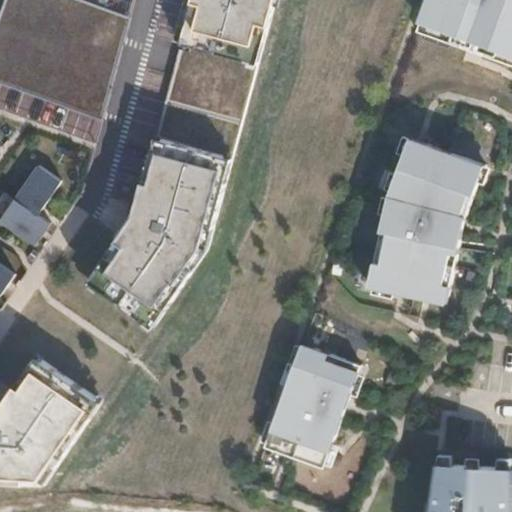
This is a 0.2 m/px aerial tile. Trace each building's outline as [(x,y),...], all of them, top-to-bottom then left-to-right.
[(6,0),(0,17),(0,112),(96,148),(135,0),(6,0)] [(193,0),(181,47),(137,209),(145,211),(142,222),(131,238),(125,234),(89,286),(154,331),(208,253),(276,0),(193,0)] [(181,47),(193,0),(163,0),(153,39),(181,47)] [(511,0),(429,0),(418,34),(474,54),(511,68),(511,0)] [(164,94),(140,88),(133,112),(158,118),(164,94)] [(421,143),(412,140),(392,196),(384,233),(391,234),(384,265),(377,263),(371,288),(401,295),(449,305),(453,288),(447,286),(454,254),(460,255),(465,236),(441,230),(448,211),(469,219),(488,167),(421,143)] [(0,166),(0,214),(3,216),(32,167),(8,153),(0,166)] [(139,188),(145,164),(121,157),(115,182),(139,188)] [(36,249),(51,227),(39,218),(62,184),(40,169),(1,225),(36,249)] [(465,236),(469,219),(448,211),(441,230),(465,236)] [(0,266),(0,299),(1,300),(16,278),(0,266)] [(304,346),(268,449),(327,470),(364,367),(304,346)] [(0,486),(45,489),(75,447),(103,405),(37,360),(5,407),(5,415),(0,414),(0,486)] [(471,467),(439,465),(432,511),(511,511),(511,469),(478,468),(477,475),(470,474),(471,467)]
